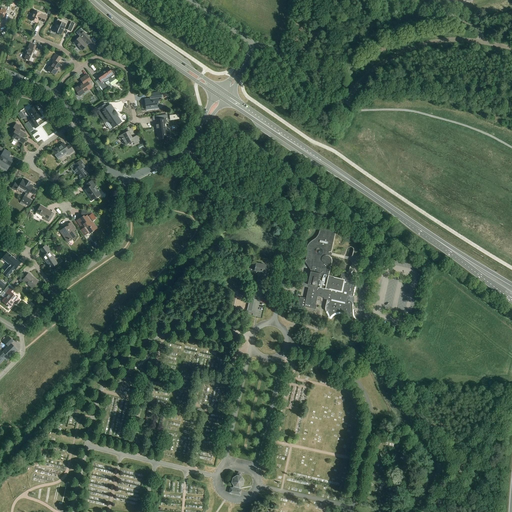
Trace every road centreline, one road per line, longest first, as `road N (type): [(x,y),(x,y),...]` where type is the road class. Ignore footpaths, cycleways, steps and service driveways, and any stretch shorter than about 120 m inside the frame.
road 1 (unclassified): [(297,212),(370,234),(361,299),(366,334),(458,471),(431,511)]
road 2 (unclassified): [(255,45),(284,57),(306,90),(327,102),(345,99),(375,67),(409,49),(481,41)]
road 3 (primary): [(388,207),(227,98)]
road 4 (primary): [(388,207),(511,298)]
road 5 (unclassified): [(55,292),(122,241),(126,179)]
road 6 (primary): [(511,284),(388,207)]
road 7 (unclassified): [(185,151),(225,191),(297,212)]
